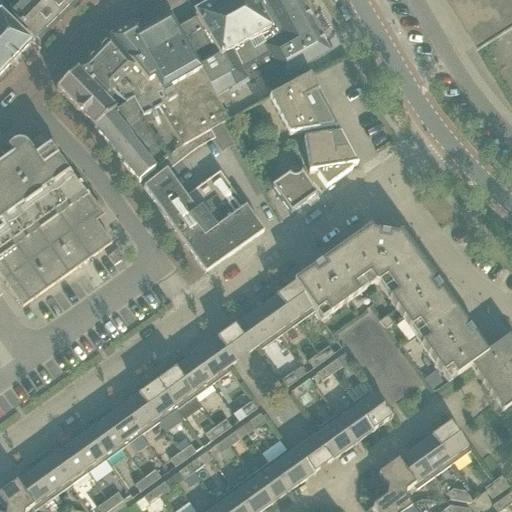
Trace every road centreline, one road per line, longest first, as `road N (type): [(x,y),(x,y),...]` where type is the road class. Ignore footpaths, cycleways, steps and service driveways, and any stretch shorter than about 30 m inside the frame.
road 1 (residential): [(0,446),(382,180)]
road 2 (unclassified): [(155,266),(30,89)]
road 3 (residential): [(511,310),(464,278),(382,180)]
road 4 (tertiary): [(442,136),(358,0)]
road 5 (residential): [(332,484),(443,406)]
road 6 (residential): [(30,89),(119,0)]
